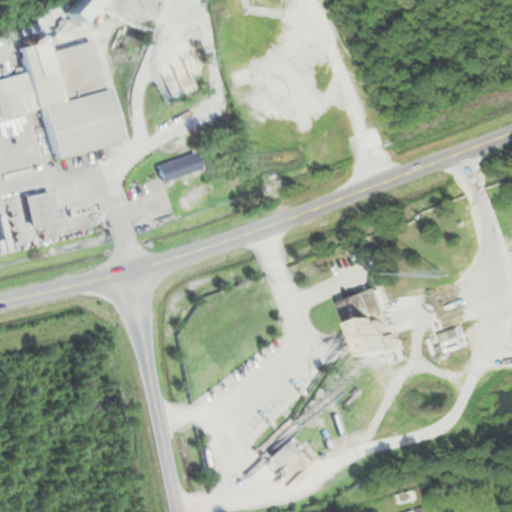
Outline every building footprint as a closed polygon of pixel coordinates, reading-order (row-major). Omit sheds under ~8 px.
[(106,0),(79,0),(66,14),(79,27),(106,0)] [(0,81),(0,119),(42,111),(52,160),(124,145),(113,90),(104,92),(94,43),(49,53),(48,44),(19,50),(25,76),(0,81)] [(184,178),(180,162),(159,168),(163,183),(184,178)] [(405,348),(384,289),(345,302),(355,329),(366,326),(373,345),(384,341),(389,354),(405,348)] [(459,337),(457,330),(440,336),(442,343),(459,337)]
